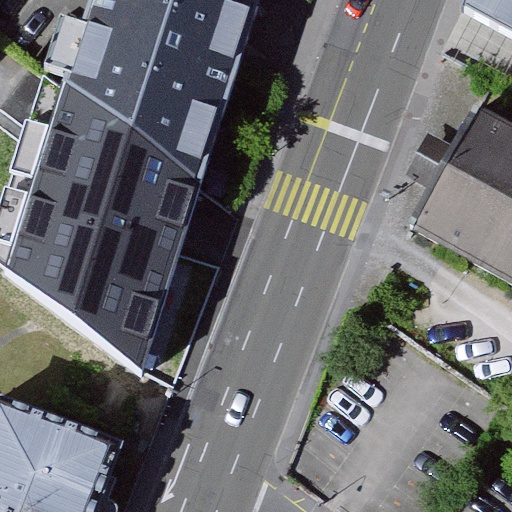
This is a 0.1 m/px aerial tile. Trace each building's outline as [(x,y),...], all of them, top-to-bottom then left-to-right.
[(118,209),(85,293),(192,335),(240,222),(203,184),(268,0),(93,0),(54,89),(140,150),(118,209)] [(511,0),(479,0),(466,26),(511,48),(511,0)] [(140,150),(54,89),(26,130),(118,209),(140,150)] [(437,190),(413,233),(511,287),(511,107),(489,95),(462,145),(449,168),(437,190)] [(449,168),(462,145),(438,132),(414,177),(437,190),(449,168)] [(125,511),(136,482),(0,426),(0,511),(125,511)]
